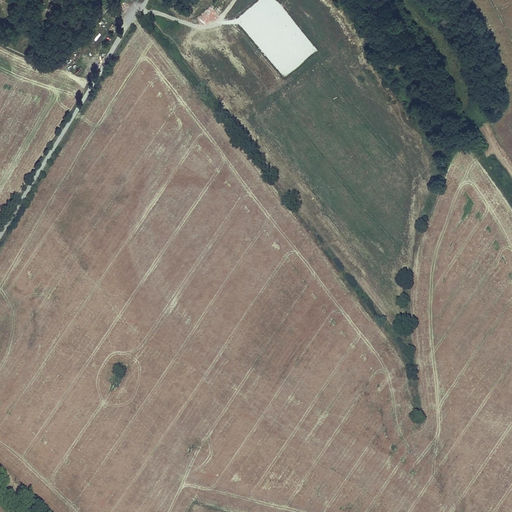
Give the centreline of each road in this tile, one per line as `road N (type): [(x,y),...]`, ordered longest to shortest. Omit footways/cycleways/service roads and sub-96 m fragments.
road 1 (track): [(145,0),(0,235)]
road 2 (track): [(284,0),(422,175)]
road 3 (track): [(140,8),(182,40),(240,0)]
